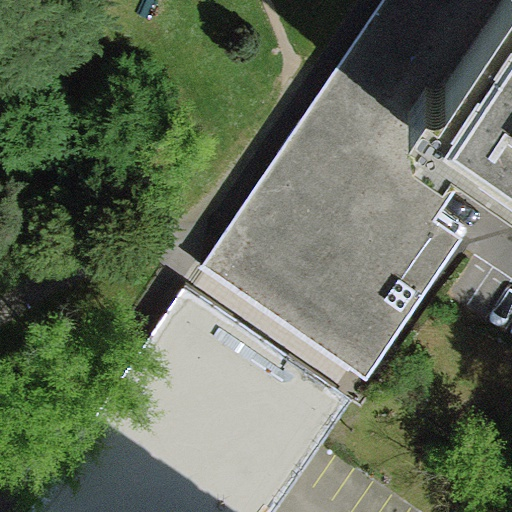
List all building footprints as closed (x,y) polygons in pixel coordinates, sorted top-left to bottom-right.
[(398,0),(215,269),(351,364),(361,370),(424,276),(451,236),(426,217),(473,148),(425,115),(503,0),(398,0)] [(511,0),(503,0),(425,115),(473,148),(511,174),(511,0)] [(351,364),(215,269),(204,262),(121,383),(269,484),(351,364)] [(249,511),(269,484),(121,383),(53,481),(97,511),(249,511)] [(97,511),(53,481),(30,511),(97,511)]
